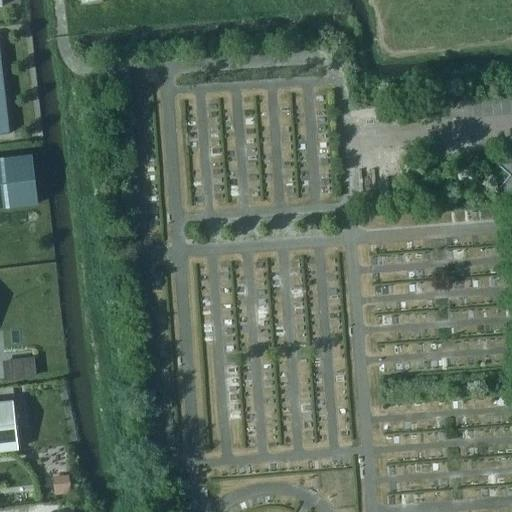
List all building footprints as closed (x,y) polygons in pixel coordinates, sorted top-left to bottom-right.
[(0,135),(8,134),(0,63),(0,135)] [(511,198),(511,146),(510,145),(496,161),(511,174),(500,188),(511,198)] [(0,208),(37,204),(31,156),(0,159),(0,208)] [(0,450),(18,449),(12,401),(0,402),(0,450)] [(72,474),(54,476),(56,495),(74,493),(72,474)]
